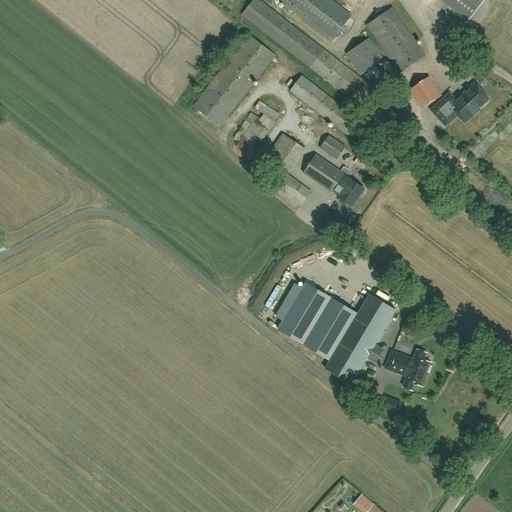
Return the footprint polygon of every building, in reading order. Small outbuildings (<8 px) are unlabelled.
[(379,93),(258,0),(253,0),(242,15),(366,111),(379,93)] [(277,0),(331,41),(351,16),(330,0),(277,0)] [(440,0),(467,21),(483,0),(440,0)] [(399,73),(425,56),(392,8),(366,26),(399,73)] [(220,127),(275,55),(248,35),(193,106),(220,127)] [(369,39),(346,54),(361,75),(383,59),(369,39)] [(351,139),(363,123),(302,76),(290,92),(351,139)] [(422,109),(441,96),(429,77),(410,90),(422,109)] [(475,83),(463,94),(456,101),(450,94),(432,111),(447,126),(458,115),(465,123),(480,109),(479,108),(489,98),(475,83)] [(384,132),(411,113),(400,97),(373,116),(384,132)] [(276,122),(280,115),(267,106),(263,113),(254,108),(234,138),(240,142),(236,148),(251,158),(276,122)] [(507,129),(511,124),(511,117),(511,116),(502,125),(507,129)] [(290,173),(306,149),(282,133),(267,156),(290,173)] [(345,147),(329,136),(320,149),(336,160),(345,147)] [(339,202),(344,205),(346,205),(347,203),(352,206),(359,195),(362,195),(364,191),(363,189),(364,189),(351,180),(351,181),(343,175),(343,174),(316,155),(303,173),(331,192),(333,189),(336,190),(335,192),(340,196),(339,197),(340,198),(339,200),(339,202)] [(357,163),(365,170),(371,162),(362,156),(357,163)] [(302,205),(311,192),(279,169),(269,182),(302,205)] [(376,355),(371,351),(374,345),(375,345),(396,311),(369,295),(357,315),(305,284),(277,331),(329,362),(325,369),(351,385),(367,358),(372,361),(376,355)] [(408,377),(404,387),(412,391),(415,384),(421,386),(421,384),(423,385),(425,380),(423,379),(425,375),(427,375),(427,373),(429,374),(432,367),(430,366),(431,363),(424,361),(426,354),(418,350),(414,360),(392,352),(385,368),(408,377)] [(361,507),(366,501),(360,496),(355,502),(361,507)] [(334,501),(328,507),(331,510),(337,504),(334,501)]
